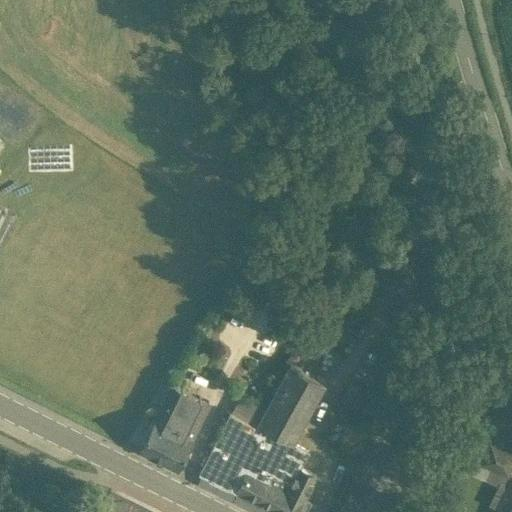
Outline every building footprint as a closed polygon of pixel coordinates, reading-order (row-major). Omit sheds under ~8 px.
[(316,349),(338,358),(342,349),(319,340),(316,349)] [(263,504),(282,465),(292,470),(295,466),(297,468),(299,464),(307,450),(293,442),(326,382),(289,362),(264,407),(265,407),(256,424),(231,411),(229,410),(198,472),(263,504)] [(177,467),(193,435),(211,400),(173,381),(140,448),(177,467)] [(366,390),(357,408),(401,424),(410,407),(366,390)] [(482,461),(490,445),(474,437),(466,454),(482,461)] [(375,443),(355,491),(370,498),(382,468),(406,478),(414,459),(375,443)] [(490,445),(482,461),(506,473),(511,461),(511,453),(491,444),(490,445)] [(494,491),(504,495),(511,478),(511,475),(506,473),(482,461),(466,454),(462,463),(499,481),(494,491)] [(292,470),(282,465),(263,504),(278,511),(305,511),(312,499),(306,496),(318,473),(299,464),(297,468),(295,466),(292,470)] [(511,511),(511,478),(504,495),(498,508),(495,511),(511,511)] [(504,495),(494,491),(489,503),(498,508),(504,495)]
